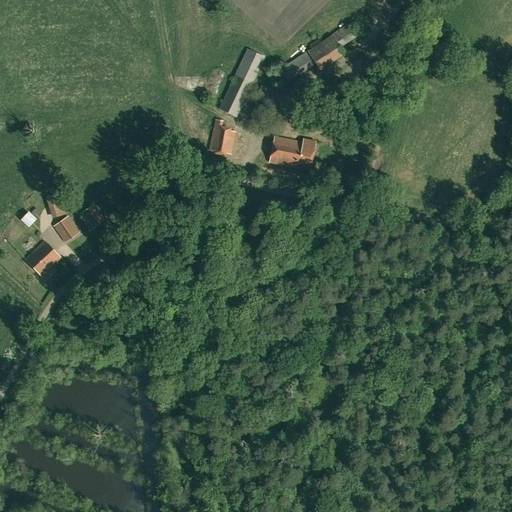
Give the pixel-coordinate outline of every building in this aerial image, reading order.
[(277,58),(286,73),(309,60),(311,63),(332,51),(331,48),(346,39),(342,31),(339,33),(335,25),(311,39),(308,35),(298,41),(302,48),(290,55),(288,52),(277,58)] [(279,109),(284,97),(262,86),(256,98),(279,109)] [(230,154),(235,132),(221,129),(223,121),(216,119),(209,150),(230,154)] [(269,162),(310,171),(316,142),(303,139),(302,143),(274,137),(269,162)] [(89,230),(92,227),(92,228),(104,219),(94,205),(82,213),(86,218),(82,221),(89,230)] [(28,227),(36,219),(29,211),(20,220),(28,227)] [(56,223),(52,226),(65,243),(80,232),(68,215),(67,216),(56,223)] [(44,241),(25,259),(42,277),(61,258),(44,241)]
